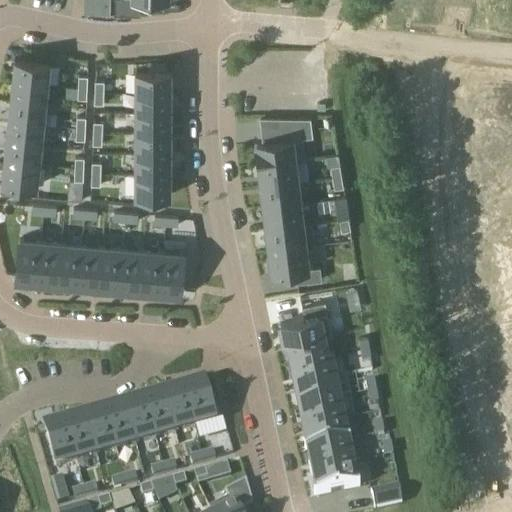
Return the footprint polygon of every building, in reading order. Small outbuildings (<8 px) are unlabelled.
[(109,13),(109,0),(83,0),(83,12),(98,13),(109,13)] [(113,0),(114,13),(140,14),(140,0),(113,0)] [(12,79),(47,83),(49,62),(14,58),(12,79)] [(135,70),(134,91),(170,91),(170,71),(135,70)] [(78,75),(77,87),(87,87),(87,75),(78,75)] [(9,100),(45,103),(47,83),(12,79),(9,100)] [(94,80),(94,92),(103,92),(104,81),(94,80)] [(451,118),(448,144),(463,145),(465,124),(486,126),(490,85),(467,82),(463,119),(451,118)] [(490,85),(486,126),(488,126),(489,122),(506,124),(510,86),(490,85)] [(86,99),(87,87),(77,87),(77,98),(86,99)] [(170,112),(170,91),(134,91),(134,112),(170,112)] [(103,104),(103,92),(94,92),(93,103),(103,104)] [(43,124),(45,103),(9,100),(7,120),(43,124)] [(170,112),(134,112),(134,132),(170,133),(170,112)] [(76,128),(85,128),(85,116),(76,116),(76,128)] [(256,142),(258,164),(304,159),(301,137),(312,136),(310,117),(281,117),(283,132),(275,133),(274,130),(260,132),(262,141),(256,142)] [(5,141),(41,145),(43,124),(7,120),(5,141)] [(93,121),(92,133),(102,133),(102,121),(93,121)] [(84,139),(85,128),(76,128),(75,139),(84,139)] [(134,132),(134,153),(170,153),(170,133),(134,132)] [(92,133),(92,144),(101,144),(102,133),(92,133)] [(39,165),(41,145),(5,141),(3,162),(39,165)] [(134,174),(170,174),(170,153),(134,153),(134,174)] [(74,168),(83,169),(84,157),(74,157),(74,168)] [(258,164),(261,186),(297,181),(294,161),(304,160),(304,159),(258,164)] [(39,165),(3,162),(1,182),(36,186),(39,165)] [(91,173),(100,174),(100,162),(91,162),(91,173)] [(341,176),(339,164),(330,166),(332,177),(341,176)] [(83,169),(74,168),(73,180),(83,180),(83,169)] [(485,187),(451,191),(454,215),(496,210),(493,188),(511,185),(511,184),(510,171),(484,175),(485,187)] [(100,174),(91,173),(90,185),(100,185),(100,174)] [(170,174),(134,174),(134,195),(170,195),(170,174)] [(343,187),(341,176),(332,177),(334,188),(343,187)] [(299,203),(297,181),(261,186),(264,207),(299,203)] [(337,215),(347,213),(345,196),(335,198),(337,215)] [(302,223),(299,203),(264,207),(266,229),(311,223),(311,222),(302,223)] [(32,204),(31,212),(43,214),(44,205),(32,204)] [(44,205),(43,214),(55,215),(56,206),(44,205)] [(72,208),(72,216),(84,217),(84,209),(72,208)] [(84,209),(84,217),(96,218),(96,210),(84,209)] [(496,210),(454,215),(456,234),(494,229),(492,212),(496,212),(496,210)] [(113,211),(112,220),(124,221),(125,212),(113,211)] [(125,212),(124,221),(137,222),(137,213),(125,212)] [(154,215),(153,223),(165,224),(166,216),(154,215)] [(166,216),(165,224),(177,225),(178,217),(166,216)] [(350,229),(348,218),(339,219),(341,231),(350,229)] [(266,229),(269,250),(314,244),(311,223),(266,229)] [(494,229),(456,234),(459,253),(497,249),(494,229)] [(19,238),(15,278),(37,280),(41,240),(19,238)] [(41,240),(37,280),(57,282),(61,242),(41,240)] [(61,242),(57,282),(78,284),(81,244),(61,242)] [(81,244),(78,284),(98,286),(102,246),(81,244)] [(314,245),(314,244),(269,250),(272,272),(294,270),(296,283),(321,280),(319,266),(312,267),(309,246),(314,245)] [(102,246),(98,286),(118,287),(122,247),(102,246)] [(122,247),(118,287),(139,289),(142,249),(122,247)] [(142,249),(139,289),(159,291),(163,251),(142,249)] [(497,249),(459,253),(461,272),(507,267),(507,265),(499,266),(497,249)] [(163,251),(159,291),(180,293),(183,253),(163,251)] [(507,267),(461,272),(461,274),(469,273),(471,291),(510,286),(507,267)] [(511,304),(510,286),(471,291),(473,310),(511,305),(511,304)] [(349,310),(360,308),(356,289),(345,291),(349,310)] [(304,318),(280,323),(284,344),(324,336),(324,337),(332,335),(325,301),(301,306),(304,318)] [(511,305),(473,310),(476,329),(511,324),(511,305)] [(511,324),(476,329),(479,353),(511,349),(511,324)] [(324,336),(284,344),(289,366),(328,358),(324,337),(324,336)] [(365,337),(357,339),(359,351),(367,350),(365,337)] [(367,350),(359,351),(361,363),(369,361),(367,350)] [(328,358),(289,366),(293,387),(333,379),(328,358)] [(333,379),(293,387),(298,408),(337,400),(333,379)] [(373,380),(364,382),(367,393),(375,392),(373,380)] [(203,384),(182,390),(193,428),(214,422),(203,384)] [(182,390),(162,395),(173,434),(193,428),(182,390)] [(375,392),(367,393),(369,405),(377,404),(375,392)] [(162,395),(143,401),(154,439),(173,434),(162,395)] [(337,400),(298,408),(302,429),(342,421),(355,418),(350,397),(337,400)] [(143,401),(123,406),(134,445),(154,439),(143,401)] [(123,406),(104,412),(115,450),(134,445),(123,406)] [(104,412),(84,418),(95,456),(115,450),(104,412)] [(84,418),(64,423),(75,462),(95,456),(84,418)] [(342,421),(302,429),(307,449),(303,450),(304,451),(349,441),(349,440),(346,441),(342,421)] [(64,423),(44,429),(55,468),(75,462),(64,423)] [(380,423),(372,424),(374,436),(383,434),(380,423)] [(349,441),(304,451),(304,452),(306,451),(310,473),(352,464),(347,443),(349,442),(349,441)] [(389,444),(381,445),(383,457),(391,456),(389,444)] [(212,451),(200,455),(203,462),(214,459),(212,451)] [(200,455),(189,458),(191,466),(203,462),(200,455)] [(173,462),(161,466),(164,474),(175,470),(173,462)] [(352,464),(310,473),(315,495),(313,495),(313,497),(359,487),(358,486),(356,486),(352,464)] [(161,466),(150,469),(152,477),(164,474),(161,466)] [(206,479),(204,470),(193,473),(195,482),(206,479)] [(134,474),(122,477),(124,485),(136,482),(134,474)] [(183,476),(171,479),(174,488),(185,485),(183,476)] [(122,477),(110,480),(113,488),(124,485),(122,477)] [(171,479),(161,482),(166,491),(168,495),(176,491),(174,488),(171,479)] [(241,511),(252,507),(245,482),(224,493),(227,500),(208,509),(209,511),(241,511)] [(94,485),(83,488),(85,496),(97,493),(94,485)] [(153,494),(150,485),(139,489),(142,498),(153,494)] [(397,487),(370,493),(373,509),(373,510),(401,504),(397,487)] [(83,488),(71,492),(73,500),(85,496),(83,488)] [(127,508),(134,505),(127,492),(122,494),(127,508)] [(109,500),(108,498),(97,501),(99,510),(110,507),(109,500)]
